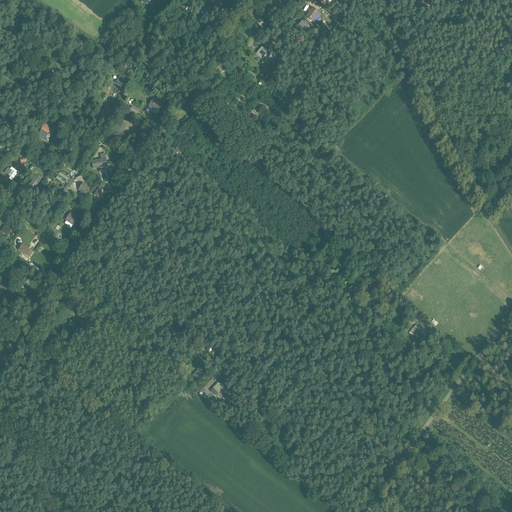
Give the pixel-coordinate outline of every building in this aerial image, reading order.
[(201,18),(202,17),(205,15),(207,18),(210,15),(208,12),(208,11),(202,5),(195,13),(201,18)] [(316,19),(318,17),(317,16),(319,13),(312,8),(305,16),(312,22),(315,19),(316,19)] [(302,21),(297,27),(305,34),(310,28),(308,27),(309,26),(302,21)] [(182,27),(191,38),(195,35),(186,24),(182,27)] [(256,55),(255,57),(258,60),(259,58),(262,61),(265,58),(266,59),(272,52),(271,51),(271,52),(270,52),(270,53),(263,46),(255,54),(256,55)] [(141,60),(149,70),(153,66),(145,56),(141,60)] [(273,60),(271,62),(277,67),(282,61),(278,58),(275,61),(273,60)] [(250,70),(245,76),(252,82),(257,76),(250,70)] [(153,98),(148,105),(149,106),(148,108),(151,110),(152,108),(154,109),(152,112),(156,115),(163,105),(153,98)] [(106,119),(111,108),(105,105),(100,116),(106,119)] [(138,115),(140,112),(138,111),(139,111),(132,107),(130,110),(130,111),(129,112),(135,116),(136,114),(136,115),(137,114),(138,115)] [(127,125),(121,121),(117,126),(115,124),(112,128),(115,130),(121,134),(127,125)] [(44,124),(37,137),(44,141),(52,128),(44,124)] [(104,167),(108,166),(106,158),(101,159),(91,161),(93,169),(98,168),(99,170),(105,169),(104,167)] [(8,168),(4,173),(10,177),(9,179),(12,181),(16,174),(15,174),(17,171),(11,168),(10,170),(8,168)] [(56,179),(65,185),(66,182),(69,183),(71,180),(69,178),(68,179),(59,173),(56,179)] [(36,175),(27,187),(33,191),(41,179),(36,175)] [(64,197),(70,187),(75,180),(73,178),(68,186),(69,186),(69,187),(68,186),(67,187),(66,186),(64,189),(62,193),(64,195),(61,199),(62,200),(64,197)] [(83,183),(78,191),(79,191),(80,192),(79,193),(82,196),(85,197),(91,188),(83,183)] [(67,199),(75,188),(74,188),(71,186),(70,187),(64,197),(67,199)] [(94,195),(101,200),(106,193),(109,195),(110,193),(103,189),(103,190),(99,188),(94,195)] [(66,221),(65,224),(71,228),(72,226),(77,219),(74,216),(74,215),(71,212),(65,221),(66,221)] [(10,234),(14,230),(6,224),(3,228),(10,234)] [(18,250),(27,256),(30,258),(33,253),(22,245),(18,250)] [(38,272),(41,275),(43,272),(40,270),(30,263),(28,265),(32,267),(32,268),(38,272)] [(22,287),(26,289),(28,287),(34,279),(31,277),(25,284),(22,287)] [(6,290),(11,284),(5,279),(0,285),(6,290)] [(62,307),(68,297),(62,293),(56,303),(62,307)] [(414,326),(420,320),(415,316),(409,322),(414,326)] [(204,375),(198,369),(193,375),(191,377),(198,383),(204,375)] [(216,383),(212,379),(203,387),(206,391),(216,383)] [(221,399),(223,396),(227,392),(217,384),(212,389),(210,391),(215,396),(216,395),(221,399)]
